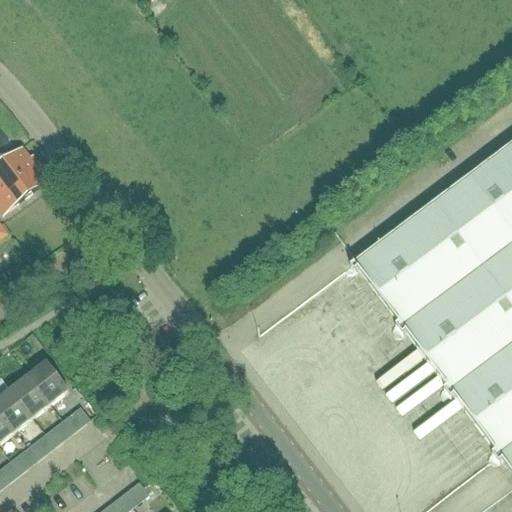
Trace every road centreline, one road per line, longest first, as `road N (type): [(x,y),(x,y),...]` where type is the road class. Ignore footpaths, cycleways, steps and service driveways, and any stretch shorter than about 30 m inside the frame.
road 1 (unknown): [(211,353),(511,127)]
road 2 (residential): [(333,511),(113,225)]
road 3 (unclassified): [(113,225),(0,81)]
road 4 (residential): [(0,312),(113,225)]
road 5 (residential): [(0,508),(95,434)]
